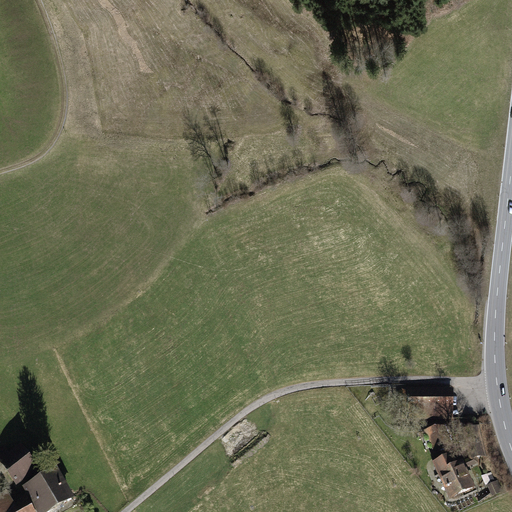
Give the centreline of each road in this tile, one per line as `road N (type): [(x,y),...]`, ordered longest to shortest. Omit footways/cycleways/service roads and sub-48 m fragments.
road 1 (unclassified): [(125,511),(250,408),(280,393),(349,381),(498,383)]
road 2 (track): [(41,0),(66,83),(66,119),(36,161),(0,174)]
road 3 (secondary): [(511,187),(498,383)]
